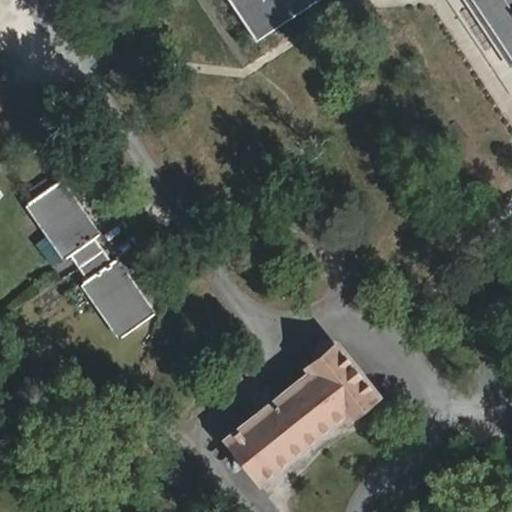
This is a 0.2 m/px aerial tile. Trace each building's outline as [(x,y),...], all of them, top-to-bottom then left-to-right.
[(229,0),(261,46),(329,0),(229,0)] [(511,0),(471,0),(511,62),(511,0)] [(103,240),(67,188),(29,213),(67,266),(74,261),(92,288),(86,291),(123,345),(160,319),(122,265),(115,271),(97,244),(103,240)] [(27,294),(41,284),(30,268),(16,278),(27,294)] [(299,374),(303,381),(218,443),(252,492),(338,428),(343,434),(380,406),(338,348),(299,374)]
